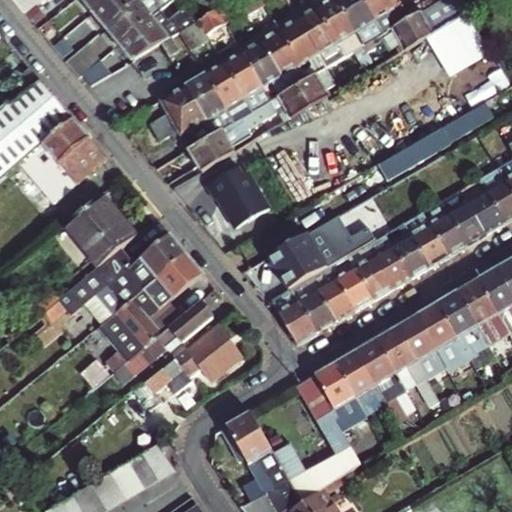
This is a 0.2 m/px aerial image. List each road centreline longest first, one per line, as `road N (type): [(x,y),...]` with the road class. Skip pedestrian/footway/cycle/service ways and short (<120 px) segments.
road 1 (residential): [(291,371),(249,306),(89,118)]
road 2 (residential): [(511,242),(291,371)]
road 3 (residential): [(89,118),(295,0)]
road 4 (residential): [(291,371),(199,428),(191,449),(200,473)]
road 5 (residential): [(89,118),(0,11)]
